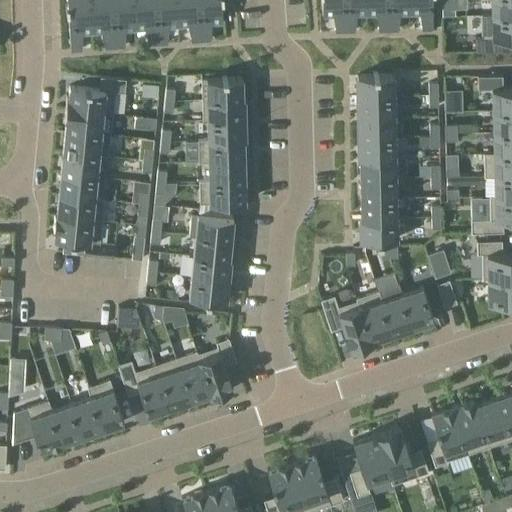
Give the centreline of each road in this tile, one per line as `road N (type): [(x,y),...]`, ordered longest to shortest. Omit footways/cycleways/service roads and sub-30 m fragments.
road 1 (residential): [(291,406),(268,333),(281,224),(301,194),(300,72),(275,35),(273,0)]
road 2 (residential): [(0,492),(21,493),(291,406)]
road 3 (residential): [(291,406),(511,328)]
road 4 (residential): [(0,188),(19,184),(22,172),(35,58),(32,0)]
